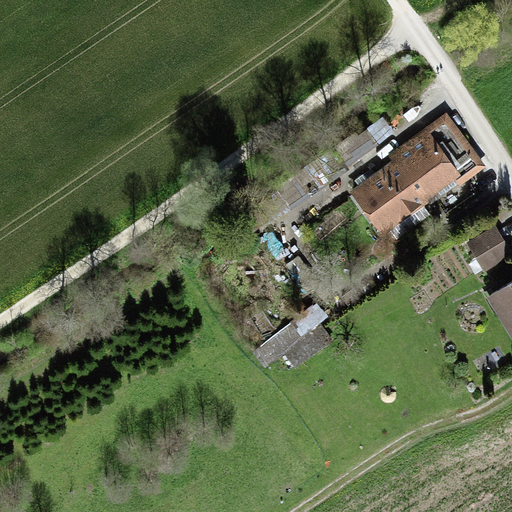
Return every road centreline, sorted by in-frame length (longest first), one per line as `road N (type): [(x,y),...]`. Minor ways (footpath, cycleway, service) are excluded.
road 1 (track): [(474,0),(0,319)]
road 2 (track): [(511,387),(473,413),(432,418),(296,511)]
road 3 (residential): [(395,0),(511,184)]
